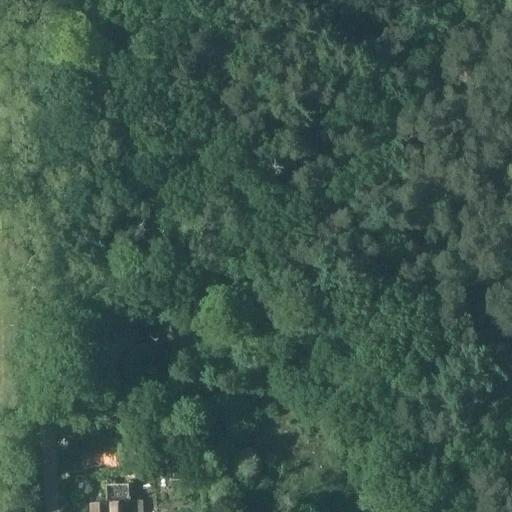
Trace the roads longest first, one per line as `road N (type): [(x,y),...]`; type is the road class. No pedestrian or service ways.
road 1 (unknown): [(392,511),(330,445),(276,355),(254,270),(234,229),(176,149),(90,0)]
road 2 (unclassified): [(52,511),(35,0)]
